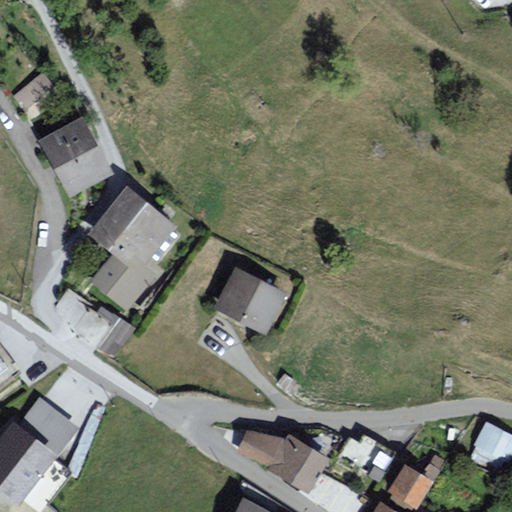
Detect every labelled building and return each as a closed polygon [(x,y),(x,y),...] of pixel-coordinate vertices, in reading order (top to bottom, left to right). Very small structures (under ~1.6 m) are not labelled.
[(41,84),(17,96),(26,115),(50,104),(41,84)] [(70,122),(34,142),(61,191),(97,171),(70,122)] [(163,228),(119,191),(84,231),(111,254),(91,278),(123,305),(148,275),(134,263),(163,228)] [(277,295),(230,272),(212,309),(260,332),(277,295)] [(53,307),(106,348),(123,326),(69,286),(53,307)] [(12,424),(0,440),(0,487),(34,511),(44,511),(75,470),(61,460),(85,427),(42,396),(18,429),(12,424)] [(511,456),(511,437),(481,423),(470,447),(473,451),(467,463),(488,475),(496,464),(507,469),(511,456)] [(279,440),(241,433),(233,456),(265,468),(265,471),(304,497),(322,459),(279,440)] [(352,436),(340,455),(381,480),(397,455),(367,437),(363,443),(352,436)] [(427,482),(398,466),(382,494),(409,508),(427,482)] [(258,511),(237,500),(231,511),(258,511)] [(390,511),(374,503),(368,511),(390,511)]
